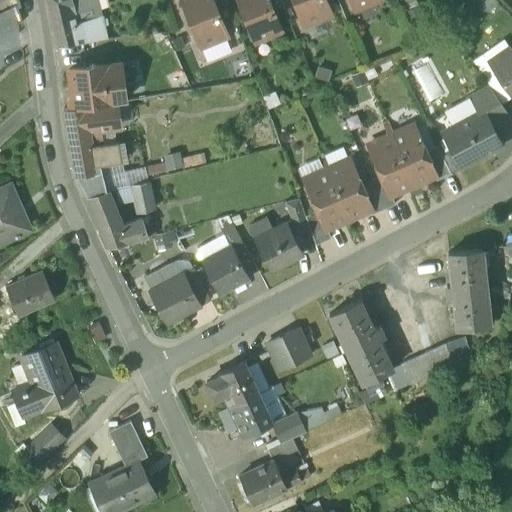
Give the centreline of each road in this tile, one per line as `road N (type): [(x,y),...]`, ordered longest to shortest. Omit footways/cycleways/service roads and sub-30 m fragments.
road 1 (residential): [(511,179),(158,369)]
road 2 (residential): [(158,369),(72,196),(43,93),(31,0)]
road 3 (track): [(0,510),(153,360)]
road 4 (residential): [(222,511),(158,369)]
